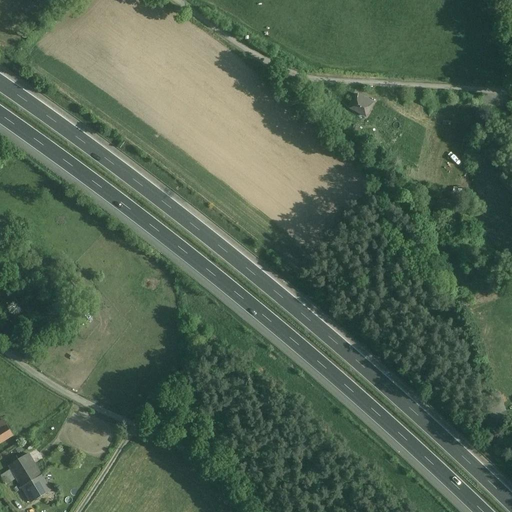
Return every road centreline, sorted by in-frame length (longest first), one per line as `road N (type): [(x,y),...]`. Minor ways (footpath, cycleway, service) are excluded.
road 1 (motorway): [(511,487),(263,266),(0,81)]
road 2 (motorway): [(0,117),(260,312),(485,511)]
road 3 (residential): [(133,426),(0,348)]
road 4 (residential): [(234,511),(213,473),(133,426)]
